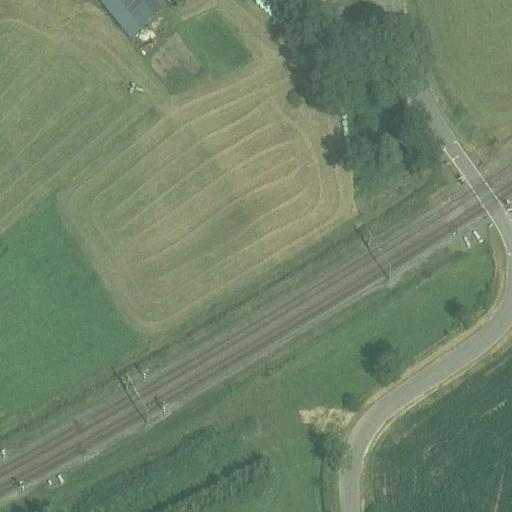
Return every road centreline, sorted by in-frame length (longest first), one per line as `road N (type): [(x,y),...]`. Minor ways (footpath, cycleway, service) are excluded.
road 1 (unclassified): [(350,511),(345,472),(359,432),(490,335),(511,299)]
road 2 (unclassified): [(511,234),(423,102),(393,27)]
